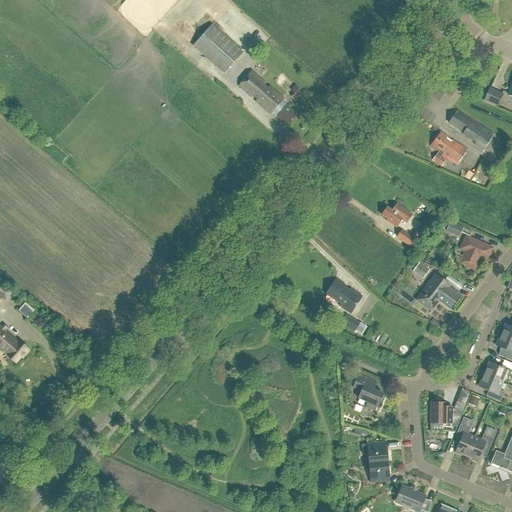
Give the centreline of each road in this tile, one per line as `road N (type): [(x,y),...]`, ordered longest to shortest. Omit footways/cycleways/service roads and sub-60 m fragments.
road 1 (secondary): [(21,511),(455,14)]
road 2 (residential): [(425,385),(411,385),(418,462),(511,505)]
road 3 (residential): [(490,282),(500,299),(466,377),(452,386),(425,385)]
road 4 (residential): [(490,282),(426,367),(425,385)]
